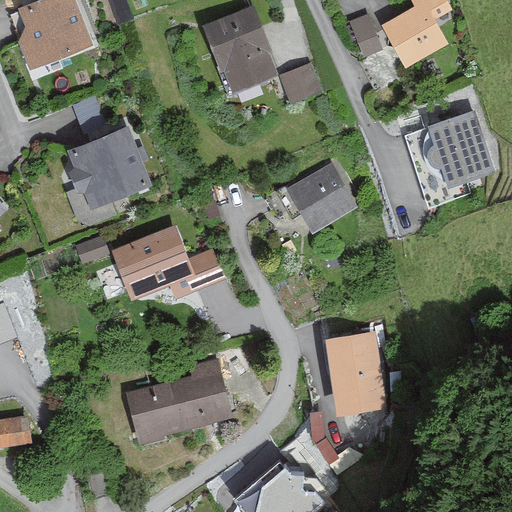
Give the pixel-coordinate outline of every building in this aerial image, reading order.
[(25,25),(19,41),(31,69),(91,45),(72,0),(38,0),(18,8),(25,25)] [(409,0),(413,5),(384,23),(410,66),(448,42),(435,20),(451,11),(444,0),(409,0)] [(237,89),(277,73),(251,7),(205,25),(226,79),(232,77),(237,89)] [(387,45),(372,12),(349,22),(365,55),(387,45)] [(307,65),(283,76),(295,104),(319,93),(307,65)] [(431,125),(436,147),(434,148),(431,151),(430,156),(433,163),(438,166),(443,166),(448,186),(490,175),(474,114),(431,125)] [(155,186),(130,127),(71,151),(78,169),(71,172),(79,190),(69,194),(83,230),(130,211),(125,198),(155,186)] [(355,207),(328,165),(287,190),(313,233),(355,207)] [(0,218),(9,211),(0,200),(0,218)] [(198,289),(175,231),(124,250),(143,300),(173,288),(177,297),(198,289)] [(108,255),(103,239),(77,248),(83,264),(108,255)] [(0,343),(19,336),(6,302),(0,304),(0,343)] [(382,397),(375,326),(331,330),(338,402),(382,397)] [(230,419),(217,360),(188,366),(190,378),(128,392),(141,446),(183,437),(181,430),(230,419)] [(326,463),(338,459),(319,406),(307,410),(326,463)] [(24,420),(0,421),(0,448),(26,446),(24,420)] [(286,462),(259,482),(254,511),(307,511),(318,504),(286,462)]
